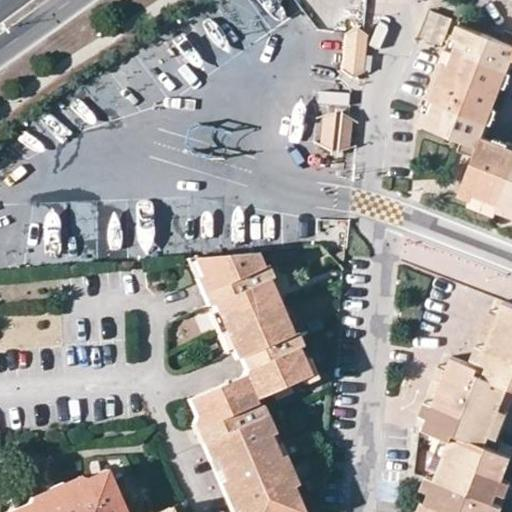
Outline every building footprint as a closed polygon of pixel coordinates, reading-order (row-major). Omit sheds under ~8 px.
[(458,23),(420,122),(462,139),(479,146),(477,150),(474,156),(459,195),(470,199),(472,200),(474,193),(499,203),(497,210),(511,216),(511,147),(483,136),(511,60),(511,44),(501,41),(458,23)] [(350,77),(363,70),(367,35),(356,26),(344,33),(339,68),(350,77)] [(323,147),(329,150),(336,151),(342,149),(346,116),(340,113),(340,108),(333,108),(333,113),(327,114),(323,147)] [(327,114),(320,115),(318,143),(323,147),(327,114)] [(352,119),(346,116),(342,149),(349,148),(352,119)] [(499,203),(474,193),(472,200),(497,210),(499,203)] [(271,260),(303,258),(302,247),(271,249),(271,260)] [(216,310),(220,309),(235,346),(229,349),(234,357),(239,355),(244,367),(240,374),(188,397),(195,412),(208,441),(202,443),(208,456),(214,454),(225,479),(220,482),(232,511),(237,509),(238,511),(303,511),(291,485),(297,482),(285,454),(278,457),(268,431),(254,398),(290,383),(302,377),(298,366),(301,357),(296,345),(301,343),(295,329),(289,331),(267,278),(271,276),(265,262),(260,264),(254,249),(191,255),(198,274),(193,276),(204,301),(208,301),(211,307),(215,307),(216,310)] [(191,255),(184,255),(191,272),(193,276),(198,274),(191,255)] [(428,491),(424,501),(421,500),(416,511),(499,511),(501,506),(492,503),(496,491),(501,478),(503,472),(510,454),(499,450),(484,444),(488,433),(498,407),(507,384),(511,385),(511,302),(503,299),(498,311),(487,337),(484,346),(478,359),(476,366),(451,356),(447,367),(437,392),(433,403),(427,417),(423,427),(449,437),(448,442),(437,468),(433,478),(428,491)] [(211,307),(207,309),(225,350),(229,349),(235,346),(220,309),(216,310),(215,307),(211,307)] [(487,337),(498,311),(490,307),(479,334),(487,337)] [(478,359),(484,346),(475,343),(470,355),(478,359)] [(301,357),(298,366),(302,377),(305,382),(316,378),(306,355),(301,357)] [(437,392),(447,367),(438,364),(428,388),(437,392)] [(427,417),(433,403),(423,400),(418,412),(427,417)] [(509,411),(498,407),(488,433),(498,437),(502,427),(509,411)] [(195,412),(190,414),(202,443),(208,441),(195,412)] [(275,429),(268,431),(278,457),(285,454),(275,429)] [(437,468),(448,442),(439,439),(429,465),(437,468)] [(499,450),(510,454),(511,450),(511,443),(503,440),(499,450)] [(214,454),(208,456),(220,482),(225,479),(214,454)] [(123,511),(105,469),(98,471),(115,511),(123,511)] [(115,511),(98,471),(4,511),(171,511),(169,505),(151,511),(115,511)] [(428,491),(433,478),(425,474),(420,487),(428,491)] [(496,491),(505,495),(510,482),(501,478),(496,491)]
